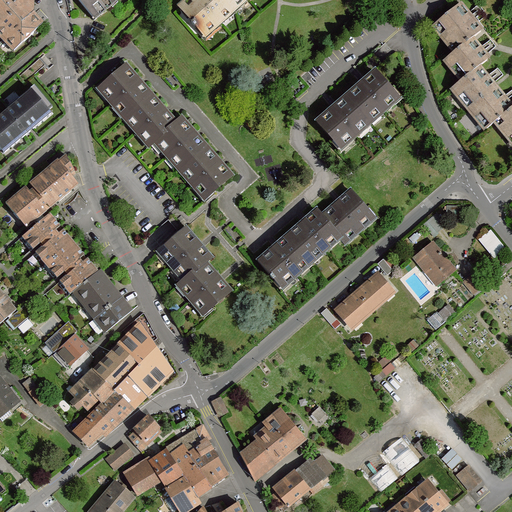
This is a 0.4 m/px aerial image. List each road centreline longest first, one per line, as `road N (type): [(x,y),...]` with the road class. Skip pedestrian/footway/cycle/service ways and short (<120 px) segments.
road 1 (residential): [(201,393),(102,211),(86,168),(54,0)]
road 2 (residential): [(201,393),(231,377),(465,177)]
road 3 (residential): [(22,511),(149,410),(201,393)]
road 4 (residential): [(406,0),(429,102),(465,177)]
road 5 (residential): [(261,511),(201,393)]
